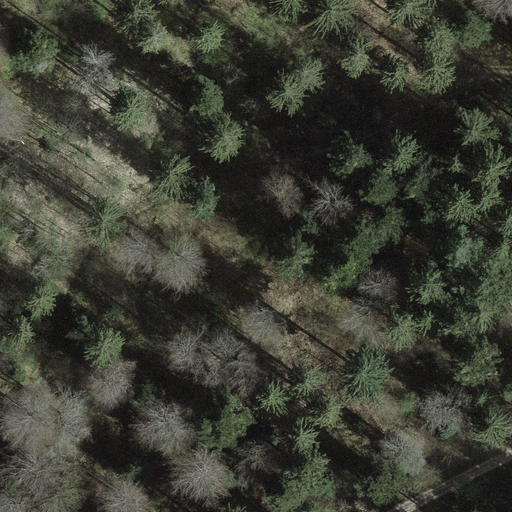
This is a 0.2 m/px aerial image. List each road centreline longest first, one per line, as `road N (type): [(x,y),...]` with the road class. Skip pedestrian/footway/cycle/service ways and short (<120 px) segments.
road 1 (track): [(0,405),(16,398),(102,248),(138,209),(225,168),(334,142),(468,84),(511,79)]
road 2 (track): [(388,511),(511,445)]
